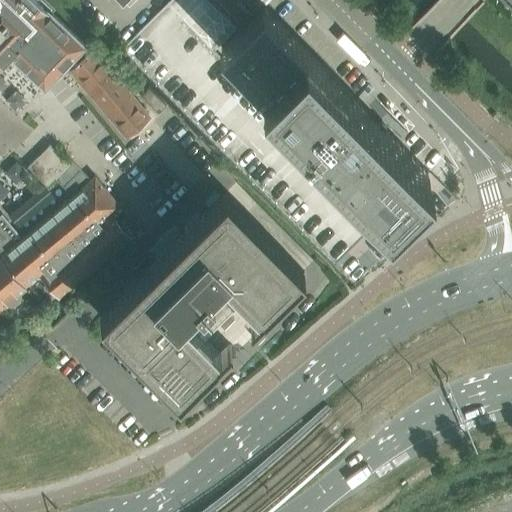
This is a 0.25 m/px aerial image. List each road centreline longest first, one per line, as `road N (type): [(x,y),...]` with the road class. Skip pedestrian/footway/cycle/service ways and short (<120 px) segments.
road 1 (secondary): [(496,273),(388,321),(193,478),(137,511)]
road 2 (secondary): [(297,511),(439,410),(511,381)]
road 3 (tertiary): [(479,150),(330,0)]
road 4 (tertiary): [(479,150),(496,273)]
